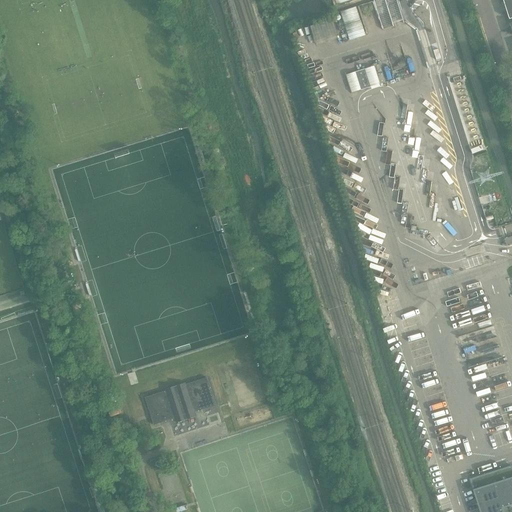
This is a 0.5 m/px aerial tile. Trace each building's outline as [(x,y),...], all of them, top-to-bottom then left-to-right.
[(387,0),(388,12),(411,11),(410,0),(387,0)] [(511,0),(503,0),(509,20),(511,18),(511,0)] [(359,6),(341,11),(350,40),(367,35),(359,6)] [(317,45),(338,38),(332,19),(311,26),(317,45)] [(373,64),(380,85),(386,83),(379,63),(373,64)] [(355,72),(361,91),(371,87),(365,69),(355,72)] [(504,357),(469,366),(475,390),(480,389),(478,381),(494,378),(493,376),(508,373),(504,357)] [(145,398),(154,425),(175,419),(176,422),(196,416),(195,412),(216,406),(207,378),(186,385),(186,384),(166,390),(166,391),(145,398)] [(480,477),(470,480),(474,490),(480,511),(511,511),(511,466),(480,476),(480,477)]
